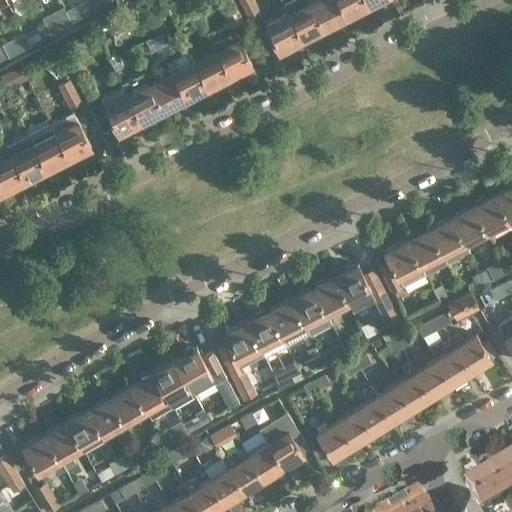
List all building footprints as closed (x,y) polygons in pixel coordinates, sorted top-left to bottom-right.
[(72,22),(93,11),(87,0),(82,0),(65,10),(72,22)] [(87,0),(93,11),(114,0),(113,0),(87,0)] [(232,26),(243,20),(233,0),(222,0),(219,2),(232,26)] [(239,0),(248,17),(260,11),(254,0),(239,0)] [(286,0),(283,2),(288,12),(302,39),(324,28),(309,0),(286,0)] [(309,0),(324,28),(346,17),(337,0),(309,0)] [(365,0),(337,0),(346,17),(368,6),(365,0)] [(205,24),(198,12),(189,17),(195,29),(205,24)] [(288,12),(265,24),(279,51),(302,39),(288,12)] [(44,21),(51,33),(60,28),(54,16),(44,21)] [(42,38),(51,33),(44,21),(35,25),(42,38)] [(229,76),(252,64),(238,37),(234,28),(211,40),(215,48),(229,76)] [(153,35),(159,47),(168,43),(161,31),(153,35)] [(151,51),(159,47),(153,35),(145,39),(151,51)] [(1,44),(7,56),(18,51),(11,38),(1,44)] [(215,48),(193,59),(207,87),(229,76),(215,48)] [(185,98),(207,87),(193,59),(188,50),(166,61),(171,71),(185,98)] [(123,65),(117,53),(108,58),(114,70),(123,65)] [(88,99),(100,93),(83,61),(71,67),(88,99)] [(121,81),(123,84),(141,121),(163,109),(149,82),(143,70),(121,81)] [(171,71),(149,82),(163,109),(185,98),(171,71)] [(70,108),(82,101),(70,78),(58,84),(70,108)] [(119,132),(141,121),(123,84),(100,96),(105,104),(104,104),(119,132)] [(50,122),(68,158),(91,146),(73,110),(50,122)] [(46,169),(68,158),(50,122),(28,133),(46,169)] [(24,180),(46,169),(28,133),(6,144),(24,180)] [(0,187),(2,191),(24,180),(6,144),(0,147),(0,187)] [(511,224),(511,183),(493,193),(507,220),(509,219),(511,224)] [(507,220),(493,193),(471,204),(485,231),(507,220)] [(471,204),(450,216),(463,242),(485,231),(471,204)] [(428,227),(446,263),(468,251),(463,242),(450,216),(428,227)] [(424,274),(446,263),(428,227),(406,238),(424,274)] [(390,291),(424,274),(406,238),(383,250),(388,259),(376,265),(390,291)] [(351,312),(375,300),(370,291),(369,290),(356,263),(333,275),(346,302),(351,312)] [(479,271),(485,283),(493,278),(487,267),(479,271)] [(477,287),(485,283),(479,271),(471,275),(474,280),(468,283),(468,291),(477,286),(477,287)] [(333,275),(310,286),(324,313),(346,302),(333,275)] [(505,293),(511,290),(511,278),(501,284),(505,293)] [(370,291),(375,300),(388,326),(400,319),(382,284),(370,291)] [(440,284),(431,288),(438,301),(446,297),(440,284)] [(496,298),(505,293),(501,284),(479,295),(485,307),(497,301),(496,298)] [(307,334),(318,328),(316,326),(317,325),(313,318),(324,313),(310,286),(288,298),(307,334)] [(468,291),(449,301),(456,314),(475,304),(468,291)] [(288,298),(266,309),(285,345),(307,334),(288,298)] [(285,345),(266,309),(244,320),(258,347),(262,355),(263,357),(285,346),(285,345)] [(438,316),(442,325),(450,321),(446,312),(438,316)] [(422,335),(442,325),(438,316),(418,326),(422,335)] [(258,347),(244,320),(221,332),(235,359),(258,347)] [(355,325),(339,333),(346,347),(362,339),(355,325)] [(391,352),(401,346),(397,337),(393,330),(382,335),(386,343),(391,352)] [(397,337),(401,346),(412,340),(408,331),(397,337)] [(454,345),(469,369),(490,356),(475,332),(454,345)] [(469,369),(454,345),(435,357),(450,381),(469,369)] [(193,394),(216,381),(210,371),(195,346),(172,359),(193,394)] [(309,373),(317,369),(323,366),(317,354),(313,346),(304,351),(308,359),(304,361),(309,373)] [(317,354),(323,366),(332,361),(326,350),(317,354)] [(355,358),(360,368),(371,362),(365,352),(355,358)] [(435,357),(415,369),(430,394),(450,381),(435,357)] [(349,374),(360,368),(355,358),(344,363),(349,374)] [(151,371),(172,406),(193,394),(172,359),(151,371)] [(278,382),(286,377),(298,371),(292,360),(272,371),(278,382)] [(410,406),(430,394),(415,369),(409,360),(399,366),(405,375),(395,382),(410,406)] [(257,393),(244,369),(232,375),(244,399),(257,393)] [(151,418),(172,406),(151,371),(130,383),(145,409),(146,409),(151,418)] [(314,379),(318,388),(330,382),(325,374),(314,379)] [(239,402),(227,378),(215,384),(227,408),(239,402)] [(307,394),(318,388),(314,379),(302,385),(307,394)] [(386,387),(381,379),(371,385),(376,394),(391,418),(410,406),(395,382),(386,387)] [(145,409),(130,383),(109,396),(123,421),(145,409)] [(371,430),(391,418),(376,394),(371,385),(361,391),(366,400),(356,406),(371,430)] [(109,396),(87,408),(102,434),(123,421),(109,396)] [(293,421),(278,398),(261,405),(266,414),(266,415),(275,410),(286,428),(278,433),(270,421),(260,428),(260,429),(267,440),(266,441),(281,465),(301,452),(290,433),(293,421)] [(250,412),(256,421),(266,414),(261,405),(250,412)] [(371,430),(356,406),(336,419),(351,443),(371,430)] [(87,408),(66,421),(81,446),(102,434),(87,408)] [(182,423),(187,432),(209,419),(203,408),(195,412),(196,415),(182,423)] [(245,427),(256,421),(250,412),(240,418),(245,427)] [(351,443),(336,419),(316,432),(331,456),(351,443)] [(45,433),(60,459),(65,467),(76,461),(71,452),(81,446),(66,421),(45,433)] [(159,433),(165,445),(174,440),(168,428),(159,433)] [(210,435),(215,444),(226,438),(221,429),(210,435)] [(262,477),(281,465),(266,441),(267,440),(260,429),(249,435),(257,447),(246,453),(262,477)] [(37,472),(60,459),(45,433),(22,446),(37,472)] [(158,449),(165,445),(159,433),(152,437),(158,449)] [(205,450),(215,444),(210,435),(200,441),(205,450)] [(165,452),(171,462),(182,455),(189,443),(186,439),(175,445),(175,446),(165,452)] [(155,458),(157,462),(160,468),(171,462),(165,452),(155,458)] [(237,459),(233,452),(222,458),(227,466),(242,490),(262,477),(246,453),(237,459)] [(116,457),(123,469),(131,464),(124,453),(116,457)] [(0,469),(9,484),(21,477),(6,454),(0,457),(0,469)] [(115,473),(123,469),(116,457),(108,462),(115,473)] [(511,469),(506,460),(486,473),(502,499),(511,492),(511,469)] [(227,466),(207,478),(223,502),(242,490),(227,466)] [(207,478),(203,471),(183,483),(188,490),(201,511),(206,511),(223,502),(207,478)] [(502,499),(486,473),(465,486),(480,511),(502,499)] [(129,480),(135,491),(146,484),(141,474),(129,480)] [(21,477),(9,484),(14,491),(25,484),(21,477)] [(73,482),(80,493),(87,489),(81,478),(73,482)] [(124,497),(135,491),(129,480),(118,487),(124,497)] [(45,482),(34,489),(47,511),(58,505),(45,482)] [(201,511),(188,490),(180,495),(169,503),(174,511),(201,511)] [(396,511),(425,511),(416,496),(394,509),(396,511)] [(89,504),(94,511),(97,511),(106,507),(100,497),(89,504)] [(174,511),(169,503),(155,511),(154,511),(174,511)]
